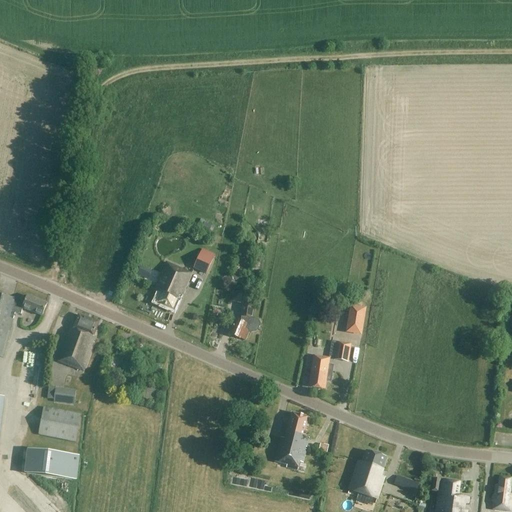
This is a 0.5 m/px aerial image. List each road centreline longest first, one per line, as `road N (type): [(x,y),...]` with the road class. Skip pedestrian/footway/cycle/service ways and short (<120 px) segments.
road 1 (track): [(511,51),(165,67),(111,80),(86,111),(47,287)]
road 2 (tertiary): [(511,459),(392,437),(0,267)]
